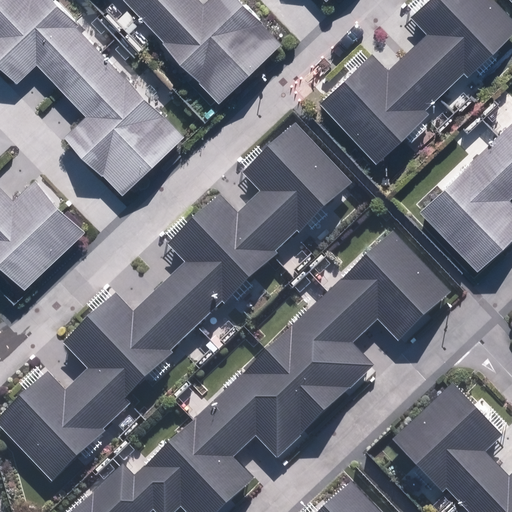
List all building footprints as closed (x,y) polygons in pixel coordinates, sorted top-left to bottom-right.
[(0,0),(0,56),(22,80),(40,64),(89,117),(70,135),(125,195),(189,136),(132,74),(127,78),(82,28),(84,26),(59,0),(0,0)] [(132,0),(225,95),(282,40),(243,0),(213,0),(210,4),(206,0),(132,0)] [(374,52),(320,102),(378,162),(431,111),(427,107),(465,72),(469,76),(511,34),(511,14),(498,0),(426,0),(412,14),(429,32),(390,69),(374,52)] [(511,121),(422,207),(480,268),(511,237),(511,198),(511,197),(511,196),(511,121)] [(0,426),(47,475),(353,185),(297,126),(245,175),(263,193),(239,215),(222,197),(170,247),(187,264),(135,314),(118,297),(65,347),(87,371),(67,390),(51,373),(0,421),(0,426)] [(0,256),(29,287),(87,232),(34,177),(15,196),(0,180),(0,256)] [(126,466),(77,511),(174,511),(180,507),(184,511),(220,511),(255,480),(236,460),(256,442),(274,461),(374,367),(354,346),(378,322),(398,343),(451,294),(394,235),(138,478),(126,466)] [(489,424),(450,385),(391,443),(430,483),(434,479),(466,511),(511,511),(511,476),(510,479),(472,441),(489,424)] [(382,511),(355,483),(324,511),(382,511)]
